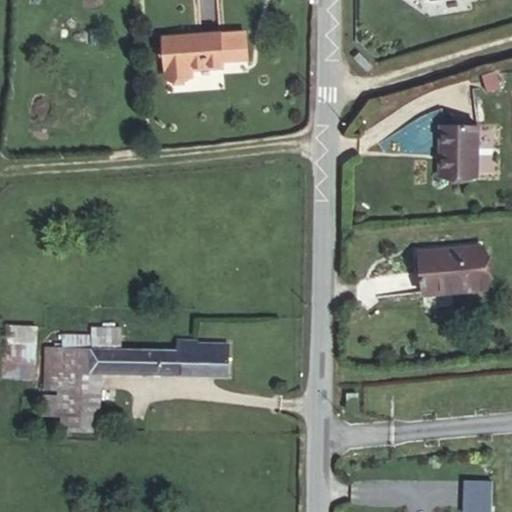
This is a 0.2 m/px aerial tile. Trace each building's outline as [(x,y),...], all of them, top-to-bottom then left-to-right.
[(405,0),(402,5),(417,17),(459,9),(457,0),(405,0)] [(234,42),(150,53),(154,98),(185,94),(185,84),(212,80),(212,75),(237,71),(234,42)] [(467,150),(429,150),(426,205),(466,206),(467,150)] [(406,278),(408,328),(474,324),(472,274),(406,278)] [(94,354),(95,366),(123,365),(123,346),(95,346),(94,354)] [(0,404),(36,404),(35,349),(0,349),(0,404)] [(123,365),(95,366),(95,389),(223,388),(222,377),(222,365),(197,365),(197,358),(197,350),(173,349),(172,365),(123,365)] [(94,354),(67,354),(67,365),(95,366),(94,354)] [(222,356),(197,358),(197,365),(222,365),(222,356)] [(95,389),(95,366),(67,365),(50,364),(50,388),(95,389)] [(222,365),(222,377),(230,377),(230,365),(222,365)] [(97,454),(95,389),(50,388),(51,433),(67,433),(67,455),(97,454)] [(341,414),(332,415),(332,429),(342,429),(341,414)] [(462,477),(461,511),(490,511),(491,477),(462,477)]
